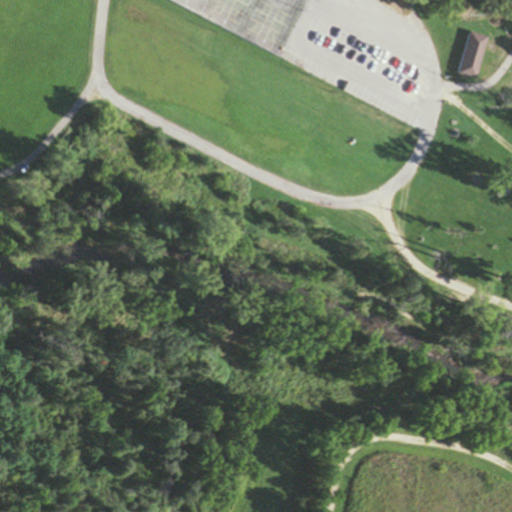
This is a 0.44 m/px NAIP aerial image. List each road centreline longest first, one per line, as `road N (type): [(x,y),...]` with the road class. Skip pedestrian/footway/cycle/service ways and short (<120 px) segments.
road 1 (residential): [(103,0),(93,87),(234,163),(340,202),(371,197),(399,177),(434,104),(423,43),(374,0)]
road 2 (residential): [(93,87),(30,156),(0,173)]
